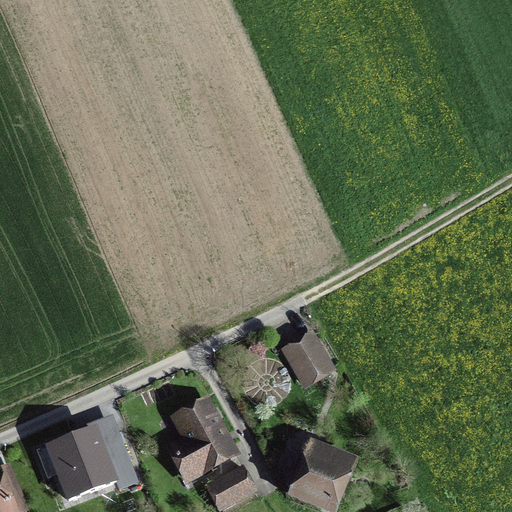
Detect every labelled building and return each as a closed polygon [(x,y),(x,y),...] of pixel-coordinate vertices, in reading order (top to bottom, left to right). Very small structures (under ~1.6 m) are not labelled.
[(312,336),(285,352),(306,386),(332,371),(312,336)] [(235,454),(206,402),(176,419),(191,447),(174,456),(187,480),(235,454)] [(92,430),(51,446),(62,474),(59,475),(69,501),(117,483),(119,488),(135,482),(115,431),(95,440),(92,430)] [(332,505),(350,461),(310,445),(304,459),(300,458),(288,488),(332,505)] [(7,467),(0,469),(0,511),(21,511),(25,511),(7,467)] [(216,511),(250,495),(236,469),(200,488),(213,511),(216,511)]
